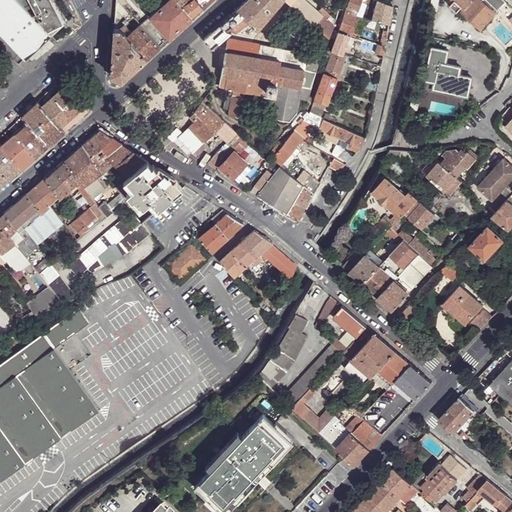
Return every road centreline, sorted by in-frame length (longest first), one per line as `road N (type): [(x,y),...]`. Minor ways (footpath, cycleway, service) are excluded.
road 1 (residential): [(296,245),(375,129),(403,0)]
road 2 (residential): [(107,105),(178,166),(260,215)]
road 3 (tertiary): [(107,105),(225,0)]
road 4 (tertiary): [(0,200),(107,105)]
road 5 (residential): [(422,415),(330,511)]
road 6 (tertiary): [(94,22),(0,112)]
